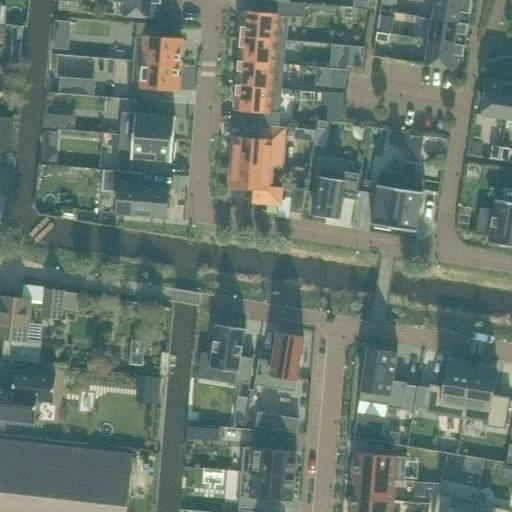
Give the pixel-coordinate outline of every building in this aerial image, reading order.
[(161,18),(162,0),(125,0),(124,15),(161,18)] [(469,24),(472,3),(452,0),(435,0),(433,19),(469,24)] [(243,12),(241,36),(287,40),(289,15),(305,17),(306,3),(290,2),(280,1),(279,15),(243,12)] [(465,46),(469,24),(433,19),(429,40),(465,46)] [(57,21),(56,33),(69,34),(70,22),(57,21)] [(163,25),(138,23),(134,61),(180,65),(182,40),(162,38),(163,25)] [(377,32),(376,41),(388,43),(389,34),(377,32)] [(285,64),(287,40),(241,36),(239,60),(285,64)] [(461,70),(465,46),(429,40),(425,65),(461,70)] [(21,59),(22,42),(15,41),(13,58),(21,59)] [(283,88),(285,64),(239,60),(237,84),(283,88)] [(180,65),(134,61),(131,99),(157,101),(158,88),(178,90),(180,65)] [(507,119),(511,85),(511,82),(488,79),(482,115),(507,119)] [(283,88),(237,84),(235,109),(255,111),(253,124),(259,125),(269,126),(279,126),(283,88)] [(136,113),(123,112),(121,135),(174,139),(176,116),(174,116),(174,117),(137,113),(136,113)] [(13,118),(5,117),(2,117),(0,136),(0,153),(10,154),(13,118)] [(284,166),(286,127),(279,126),(269,126),(259,125),(258,139),(233,136),(231,162),(284,166)] [(46,133),(45,144),(57,145),(58,133),(46,133)] [(175,159),(176,142),(174,142),(174,139),(121,135),(118,171),(146,173),(147,160),(171,162),(172,162),(172,159),(175,159)] [(493,146),(491,158),(499,159),(501,147),(493,146)] [(503,147),(501,159),(509,161),(511,149),(503,147)] [(284,167),(284,166),(231,162),(229,187),(254,189),(253,203),(282,205),(283,188),(272,187),(274,166),(284,167)] [(321,167),(313,214),(339,219),(342,198),(356,200),(360,174),(321,167)] [(166,217),(167,210),(170,207),(171,200),(168,196),(169,189),(140,186),(141,173),(107,170),(105,170),(104,190),(120,191),(118,213),(166,217)] [(403,175),(380,172),(378,186),(372,223),(371,224),(375,225),(375,227),(391,230),(392,228),(394,228),(403,175)] [(425,179),(403,175),(394,228),(417,232),(417,230),(423,193),(424,192),(423,192),(425,179)] [(306,190),(295,188),(291,212),(302,213),(306,190)] [(511,202),(496,200),(489,243),(511,247),(511,202)] [(65,292),(65,291),(45,289),(42,317),(62,319),(63,305),(78,307),(79,294),(65,292)] [(0,338),(27,342),(32,300),(0,296),(0,338)] [(236,382),(250,384),(254,359),(241,356),(246,329),(217,324),(210,368),(237,373),(236,382)] [(304,352),(302,351),(304,337),(278,332),(273,361),(259,359),(255,385),(295,392),(300,366),(302,367),(304,352)] [(146,343),(132,341),(130,366),(143,367),(146,343)] [(402,410),(407,383),(393,380),(398,352),(369,347),(360,401),(387,405),(387,408),(402,410)] [(55,439),(159,449),(167,370),(62,360),(55,439)] [(464,418),(472,366),(448,362),(444,386),(430,384),(425,412),(464,418)] [(472,366),(464,418),(488,422),(487,426),(506,429),(511,398),(493,395),(497,370),(472,366)] [(0,418),(36,422),(38,401),(54,402),(56,376),(15,372),(14,388),(0,386),(0,418)] [(287,418),(285,430),(297,432),(299,420),(287,418)] [(0,511),(125,511),(133,453),(48,445),(0,439),(0,511)] [(244,447),(242,472),(295,476),(297,451),(244,447)] [(353,476),(405,481),(407,457),(355,453),(353,476)] [(239,511),(255,511),(265,511),(267,499),(293,501),(295,476),(242,472),(239,511)] [(351,498),(394,501),(396,481),(405,481),(353,476),(353,477),(355,477),(353,497),(351,497),(351,498)] [(472,511),(475,502),(453,497),(439,493),(434,511),(472,511)] [(393,511),(394,501),(351,498),(349,511),(393,511)] [(511,511),(475,502),(472,511),(511,511)]
